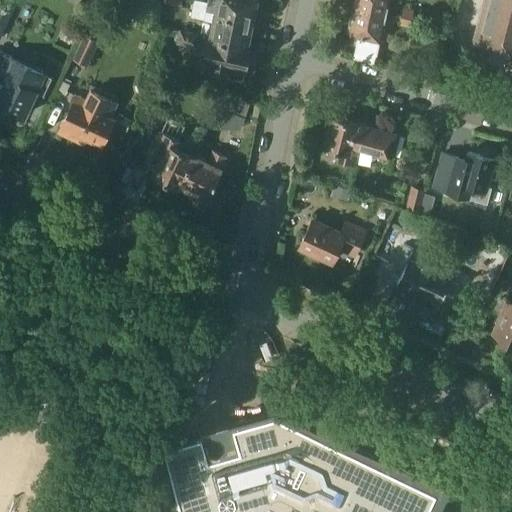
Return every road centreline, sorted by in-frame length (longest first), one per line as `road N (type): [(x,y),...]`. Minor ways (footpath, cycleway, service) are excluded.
road 1 (unclassified): [(511,415),(244,293)]
road 2 (unclassified): [(244,293),(0,182)]
road 3 (residential): [(244,293),(297,54)]
road 4 (residential): [(511,114),(297,54)]
